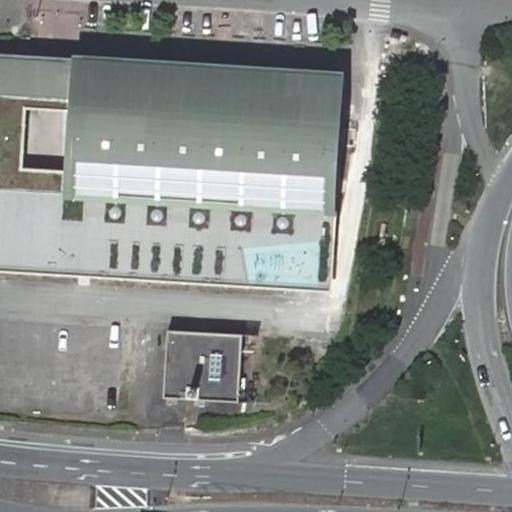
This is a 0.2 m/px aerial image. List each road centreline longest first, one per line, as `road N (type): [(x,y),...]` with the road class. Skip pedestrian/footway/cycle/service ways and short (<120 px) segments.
road 1 (unclassified): [(493,207),(384,378),(326,428),(219,468)]
road 2 (secondary): [(511,492),(219,468)]
road 3 (primary): [(493,207),(478,300),(486,355),(511,427)]
road 4 (secondary): [(219,468),(0,451)]
road 5 (unclassified): [(465,3),(469,102),(493,207)]
